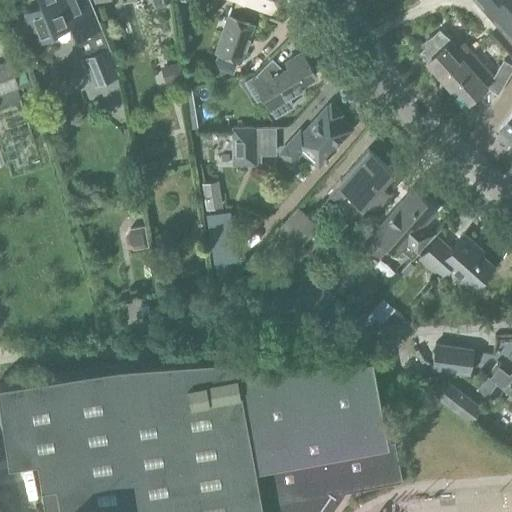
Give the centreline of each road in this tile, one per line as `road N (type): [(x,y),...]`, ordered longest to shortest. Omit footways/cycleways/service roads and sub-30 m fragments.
road 1 (residential): [(0,357),(511,321)]
road 2 (unknown): [(160,511),(138,402),(356,364),(372,463),(343,498)]
road 3 (residential): [(511,205),(379,80),(333,0)]
